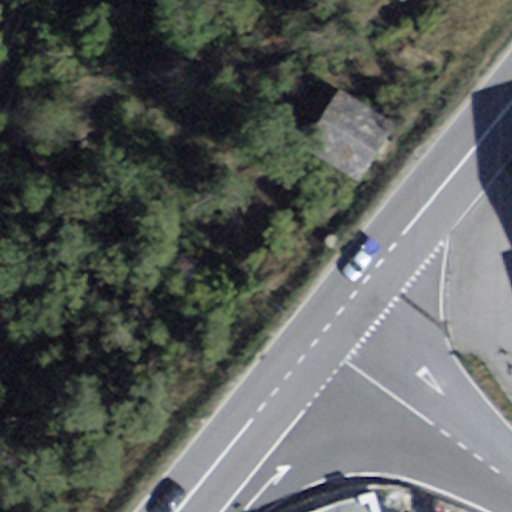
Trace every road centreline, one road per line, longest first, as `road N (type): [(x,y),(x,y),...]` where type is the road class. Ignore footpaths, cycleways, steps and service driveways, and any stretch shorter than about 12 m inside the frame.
road 1 (secondary): [(511,103),(317,331)]
road 2 (tertiary): [(317,331),(511,459)]
road 3 (secondary): [(317,331),(175,511)]
